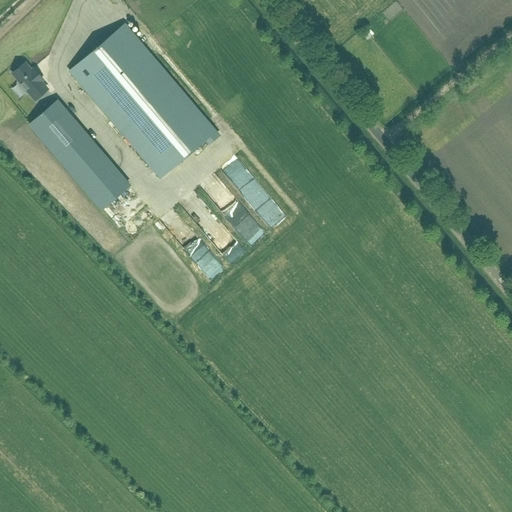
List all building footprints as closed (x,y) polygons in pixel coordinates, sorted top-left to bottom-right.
[(123,25),(70,70),(161,177),(214,132),(123,25)] [(366,41),(373,35),(367,30),(361,36),(366,41)] [(31,71),(24,62),(12,73),(19,81),(17,83),(26,94),(28,92),(35,100),(47,89),(40,81),(43,79),(34,69),(31,71)] [(129,186),(99,151),(72,174),(102,209),(129,186)] [(231,165),(231,176),(241,176),(240,165),(231,165)] [(254,204),(271,231),(279,225),(262,199),(254,204)]
